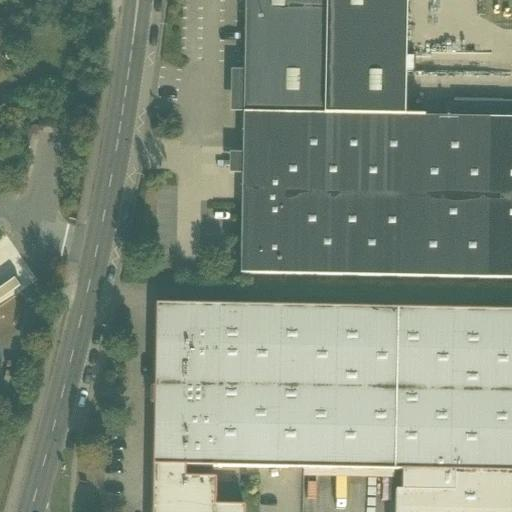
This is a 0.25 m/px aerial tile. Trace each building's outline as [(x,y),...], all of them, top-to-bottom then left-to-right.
[(242,115),(342,117),(342,115),(341,115),(324,116),(325,0),(244,0),(243,72),(242,115)] [(405,0),(325,0),(324,116),(341,115),(342,115),(342,117),(402,118),(404,118),(404,117),(404,73),(405,58),(405,0)] [(414,58),(405,58),(404,73),(413,74),(414,58)] [(242,115),(243,72),(229,72),(229,115),(242,115)] [(511,100),(454,100),(454,119),(503,120),(511,119),(511,100)] [(280,276),(400,278),(402,118),(342,117),(242,115),(242,155),(241,175),(241,194),(282,195),(280,276)] [(400,278),(501,280),(503,120),(454,119),(424,118),(424,117),(423,117),(423,116),(422,116),(422,117),(404,117),(404,118),(402,118),(400,278)] [(511,119),(503,120),(501,280),(511,279),(511,119)] [(241,175),(242,155),(229,155),(228,175),(241,175)] [(240,275),(280,276),(282,195),(241,194),(240,275)] [(153,406),(152,467),(184,468),(213,468),(217,307),(155,305),(154,386),(152,386),(149,388),(149,404),(151,406),(153,406)] [(397,310),(217,307),(213,468),(394,471),(397,310)] [(511,311),(397,310),(394,471),(402,471),(511,473),(511,311)] [(184,479),(184,468),(152,467),(151,511),(243,511),(243,507),(214,507),(215,479),(184,479)] [(511,511),(511,473),(402,471),(401,491),(395,491),(394,511),(511,511)]
